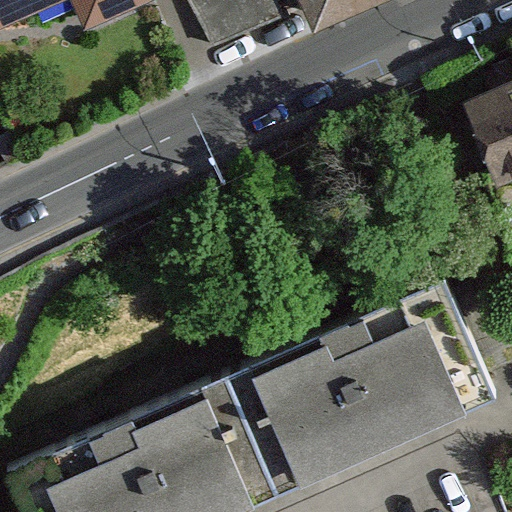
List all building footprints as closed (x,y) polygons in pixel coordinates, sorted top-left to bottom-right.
[(0,0),(0,19),(41,0),(72,0),(87,30),(149,0),(0,0)] [(283,10),(277,0),(193,0),(215,43),(283,10)] [(301,0),(315,28),(373,0),(301,0)] [(511,79),(467,99),(500,174),(511,169),(511,79)] [(445,279),(241,371),(294,497),(500,403),(445,279)] [(231,376),(30,461),(53,511),(259,511),(286,501),(231,376)]
